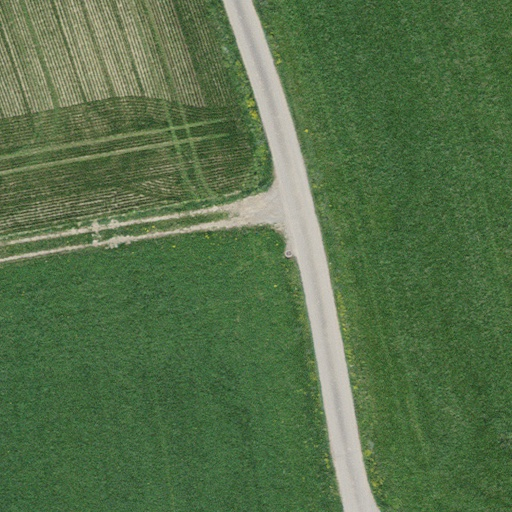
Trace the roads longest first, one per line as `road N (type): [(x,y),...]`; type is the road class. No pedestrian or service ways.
road 1 (unclassified): [(225,0),(331,245),(367,511)]
road 2 (track): [(314,205),(0,268)]
